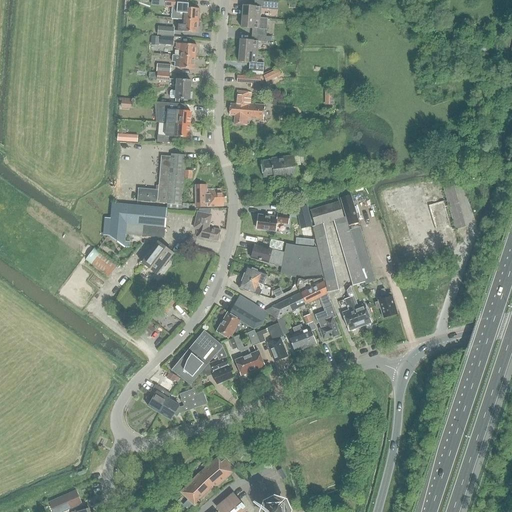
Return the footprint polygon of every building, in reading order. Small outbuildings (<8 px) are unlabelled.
[(182,21),(198,22),(199,9),(188,8),(188,0),(165,0),(165,6),(172,7),(171,19),(182,20),(182,21)] [(256,1),(256,7),(242,6),(241,18),(261,20),(268,20),(268,19),(260,18),(261,9),(278,10),(278,2),(256,1)] [(254,29),(253,36),(266,37),(268,20),(261,20),(241,18),(241,28),(254,29)] [(177,31),(197,33),(198,22),(182,21),(181,25),(177,24),(177,31)] [(174,28),(158,26),(157,35),(173,36),(174,28)] [(151,36),(151,45),(158,46),(159,37),(151,36)] [(173,37),(160,36),(159,44),(172,45),(173,37)] [(266,37),(253,36),(253,41),(240,40),(239,52),(257,53),(258,41),(266,42),(266,37)] [(172,56),(195,58),(196,45),(176,43),(175,50),(179,51),(179,56),(172,55),(172,56)] [(238,62),(249,63),(248,71),(259,72),(259,74),(263,74),(273,69),(271,67),(264,66),(264,63),(257,63),(257,53),(239,52),(238,62)] [(195,58),(172,56),(172,62),(174,63),(174,68),(194,69),(195,58)] [(156,72),(170,73),(170,65),(157,64),(156,72)] [(281,75),(278,69),(268,74),(271,80),(281,75)] [(170,73),(156,72),(156,73),(149,72),(148,78),(156,79),(156,80),(169,81),(170,73)] [(260,77),(237,75),(236,83),(260,85),(260,77)] [(170,92),(169,97),(170,98),(175,99),(189,100),(190,81),(176,80),(175,91),(171,91),(170,92)] [(237,91),(236,105),(230,104),(229,115),(234,116),(234,125),(247,126),(248,118),(262,120),(264,106),(249,104),(250,93),(237,91)] [(120,99),(120,107),(132,107),(132,98),(120,99)] [(182,104),(160,103),(158,122),(166,123),(189,125),(190,112),(181,111),(182,104)] [(166,123),(165,136),(157,135),(156,142),(173,143),(174,136),(188,138),(189,125),(166,123)] [(181,206),(184,155),(170,154),(170,157),(160,156),(157,190),(137,188),(136,202),(166,204),(181,206)] [(271,161),(260,162),(263,178),(273,177),(274,182),(296,179),(293,157),(270,160),(271,161)] [(451,178),(449,173),(439,176),(440,182),(451,178)] [(452,184),(451,178),(440,182),(442,187),(452,184)] [(454,189),(452,184),(442,187),(443,192),(454,189)] [(359,189),(361,195),(372,191),(370,185),(359,189)] [(226,203),(225,194),(222,193),(222,190),(207,191),(208,195),(206,194),(206,193),(206,187),(196,186),(195,208),(206,208),(206,205),(206,203),(209,203),(209,206),(221,206),(221,204),(226,203)] [(456,195),(454,189),(443,192),(445,198),(456,195)] [(350,195),(340,198),(348,225),(358,222),(350,195)] [(457,200),(456,195),(445,198),(447,203),(457,200)] [(459,206),(457,200),(447,203),(448,209),(459,206)] [(343,218),(338,201),(310,210),(314,226),(323,224),(333,221),(343,218)] [(166,209),(135,206),(111,204),(108,236),(124,247),(128,248),(129,242),(124,242),(125,235),(163,239),(166,209)] [(307,206),(296,208),(300,229),(311,227),(307,206)] [(460,211),(459,206),(448,209),(450,214),(460,211)] [(462,216),(460,211),(450,214),(451,220),(462,216)] [(211,217),(203,215),(197,213),(194,227),(199,229),(197,237),(217,242),(219,230),(208,228),(211,217)] [(287,224),(288,215),(277,213),(275,218),(257,216),(255,229),(275,231),(275,223),(287,224)] [(464,222),(462,216),(451,220),(453,225),(464,222)] [(335,227),(345,224),(343,218),(333,221),(334,222),(335,227)] [(465,227),(464,222),(453,225),(455,230),(465,227)] [(324,230),(323,224),(314,226),(312,227),(312,228),(313,232),(324,230)] [(337,233),(347,230),(345,224),(335,227),(337,233)] [(351,235),(361,232),(360,227),(349,230),(351,235)] [(326,236),(324,230),(313,232),(315,238),(326,236)] [(339,239),(349,236),(347,230),(337,233),(339,239)] [(352,240),(363,237),(361,232),(351,235),(352,240)] [(327,242),(326,236),(315,238),(316,244),(327,242)] [(340,245),(351,241),(349,236),(339,239),(340,245)] [(354,246),(364,243),(363,237),(352,240),(354,246)] [(342,251),(353,247),(351,241),(340,245),(342,251)] [(328,248),(327,242),(316,244),(317,250),(328,248)] [(356,251),(366,248),(364,243),(354,246),(356,251)] [(284,253),(272,250),(252,245),(249,259),(268,264),(281,267),(284,253)] [(286,245),(284,253),(281,267),(280,273),(304,280),(320,278),(323,278),(316,248),(290,245),(286,245)] [(139,261),(141,262),(156,274),(171,255),(162,247),(151,246),(139,261)] [(344,256),(355,253),(353,247),(342,251),(344,256)] [(330,254),(328,248),(317,250),(319,256),(330,254)] [(357,257),(368,254),(366,248),(356,251),(357,257)] [(92,249),(84,260),(107,278),(115,267),(92,249)] [(345,262),(356,259),(355,253),(344,256),(345,262)] [(331,260),(330,254),(319,256),(320,262),(331,260)] [(359,262),(369,259),(368,254),(357,257),(359,262)] [(347,268),(358,265),(356,259),(345,262),(347,268)] [(360,268),(371,265),(369,259),(359,262),(360,268)] [(332,266),(331,260),(320,262),(321,268),(332,266)] [(349,274),(360,270),(358,265),(347,268),(349,274)] [(362,273),(372,270),(371,265),(360,268),(362,273)] [(334,272),(332,266),(321,268),(323,274),(334,272)] [(242,277),(259,284),(263,285),(267,275),(263,274),(263,273),(246,267),(242,277)] [(351,280),(362,276),(360,270),(349,274),(351,280)] [(363,278),(374,275),(372,270),(362,273),(363,278)] [(335,278),(334,272),(323,274),(324,280),(335,278)] [(374,275),(363,278),(365,284),(375,281),(374,275)] [(362,276),(351,280),(352,286),(364,282),(362,276)] [(257,289),(259,284),(242,277),(238,287),(255,294),(259,296),(261,291),(257,289)] [(300,292),(306,304),(327,294),(323,278),(320,278),(304,280),(296,278),(294,284),(296,285),(300,292)] [(336,284),(335,278),(324,280),(325,286),(336,284)] [(338,290),(336,284),(325,286),(327,292),(338,290)] [(281,289),(270,294),(273,299),(283,294),(281,289)] [(306,304),(300,292),(285,300),(292,312),(305,305),(306,304)] [(390,293),(385,295),(384,292),(380,293),(382,300),(377,301),(377,302),(374,303),(376,309),(379,308),(382,318),(384,317),(385,318),(388,317),(388,316),(396,314),(391,297),(390,293)] [(319,298),(322,305),(330,301),(327,294),(319,298)] [(215,331),(228,339),(229,337),(230,337),(240,322),(253,330),(260,326),(268,313),(239,296),(228,314),(226,313),(215,331)] [(348,298),(353,310),(359,328),(371,323),(364,304),(356,307),(355,304),(356,303),(353,296),(348,298)] [(166,314),(174,302),(167,297),(159,308),(166,314)] [(348,332),(359,328),(353,310),(348,298),(343,300),(347,311),(341,313),(348,332)] [(292,312),(285,300),(271,307),(276,319),(292,312)] [(319,330),(323,340),(330,337),(330,338),(338,335),(332,318),(331,318),(328,309),(321,312),(322,315),(316,318),(320,329),(319,330)] [(303,317),(306,324),(312,321),(310,314),(303,317)] [(276,319),(283,335),(289,333),(282,316),(276,319)] [(147,318),(139,328),(145,334),(154,324),(147,318)] [(287,357),(279,339),(283,337),(278,324),(267,328),(273,341),(266,344),(273,362),(281,359),(284,358),(285,357),(287,357)] [(300,325),(296,327),(305,348),(316,344),(310,329),(303,331),(300,325)] [(294,353),(305,348),(296,327),(292,328),(294,335),(288,337),(294,353)] [(265,329),(255,333),(258,343),(265,341),(262,334),(267,333),(265,329)] [(247,333),(252,346),(258,343),(255,333),(254,330),(247,333)] [(203,331),(202,333),(187,351),(205,366),(222,347),(203,331)] [(234,360),(240,377),(252,372),(243,348),(238,336),(228,340),(232,350),(237,348),(239,352),(240,351),(242,357),(234,360)] [(247,346),(243,348),(252,372),(264,367),(258,350),(250,354),(247,346)] [(171,370),(180,378),(189,385),(205,366),(187,351),(171,370)] [(222,383),(233,378),(228,366),(227,366),(224,358),(209,364),(213,372),(211,373),(216,385),(218,385),(222,384),(222,383)] [(168,374),(166,378),(166,379),(173,382),(175,377),(168,374)] [(147,406),(158,413),(159,413),(167,399),(170,394),(160,388),(155,385),(147,399),(146,399),(150,402),(147,406)] [(178,405),(167,399),(159,413),(169,419),(172,415),(176,417),(179,414),(207,404),(202,392),(197,394),(195,389),(179,394),(183,407),(180,407),(177,407),(178,405)] [(212,488),(213,489),(234,471),(224,460),(220,463),(216,458),(200,472),(180,492),(194,506),(212,488)] [(67,497),(72,507),(81,503),(76,492),(67,497)] [(217,508),(220,511),(242,511),(245,510),(232,495),(217,508)] [(63,511),(72,507),(67,497),(67,496),(58,500),(63,511)] [(283,503),(284,503),(282,501),(282,502),(275,500),(275,499),(273,499),(273,500),(267,503),(266,503),(265,504),(263,511),(262,511),(286,511),(287,511),(287,510),(286,510),(283,503)] [(52,511),(59,511),(63,511),(58,500),(49,504),(52,511)]
